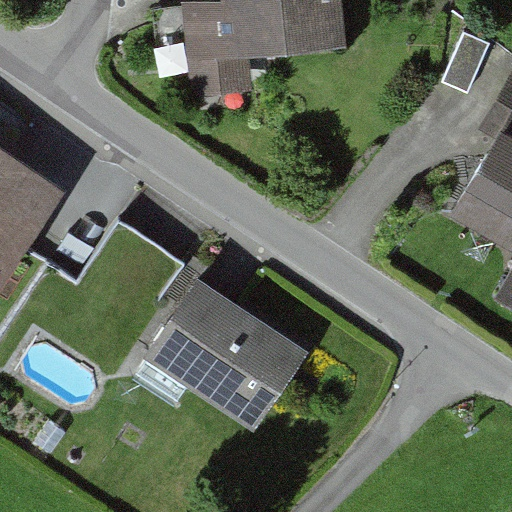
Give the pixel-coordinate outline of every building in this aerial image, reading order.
[(227,0),(202,2),(210,101),(267,96),(265,61),(371,52),(366,0),(227,0)] [(449,84),(477,91),(492,37),(464,29),(449,84)] [(511,115),(509,120),(511,122),(511,166),(477,227),(511,247),(511,115)] [(0,321),(89,194),(0,132),(0,321)] [(241,305),(196,275),(143,353),(251,425),(303,347),(241,305)]
